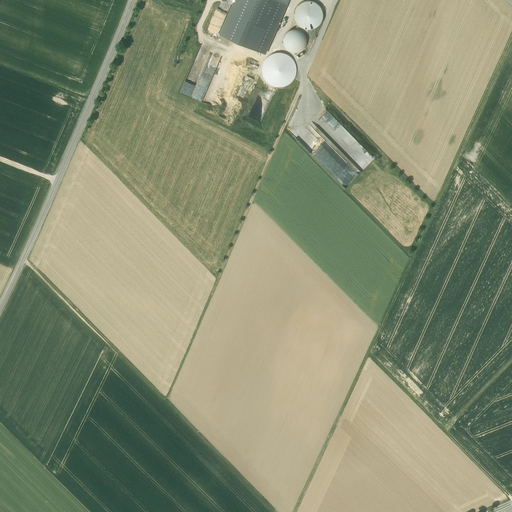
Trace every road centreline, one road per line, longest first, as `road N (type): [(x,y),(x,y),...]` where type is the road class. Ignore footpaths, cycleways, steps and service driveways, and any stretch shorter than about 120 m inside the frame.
road 1 (track): [(511,39),(295,511)]
road 2 (track): [(337,0),(165,402)]
road 3 (track): [(22,261),(272,511)]
road 4 (tertiary): [(0,308),(132,0)]
road 5 (track): [(368,352),(511,500)]
